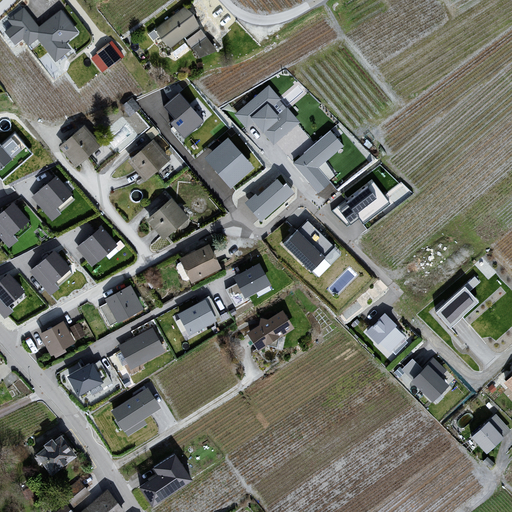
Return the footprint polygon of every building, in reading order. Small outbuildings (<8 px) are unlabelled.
[(214,52),(183,7),(152,31),(166,50),(181,41),(196,59),(214,52)] [(36,26),(21,8),(5,21),(26,47),(33,41),(52,61),(66,52),(61,45),(75,35),(58,12),(36,26)] [(120,62),(105,43),(93,54),(109,71),(120,62)] [(268,85),(235,113),(246,126),(254,119),(273,141),(297,121),(286,108),(277,116),(269,106),(279,98),(268,85)] [(202,119),(177,91),(162,104),(173,116),(169,120),(183,136),(202,119)] [(81,127),(56,146),(74,167),(97,147),(81,127)] [(342,145),(329,130),(292,161),(317,190),(330,180),(317,165),(342,145)] [(0,167),(22,149),(9,134),(0,141),(0,167)] [(226,134),(202,155),(229,185),(252,164),(226,134)] [(151,140),(125,162),(139,180),(168,159),(151,140)] [(69,192),(54,176),(32,197),(51,218),(58,212),(53,207),(69,192)] [(253,193),(245,201),(259,218),(292,190),(285,182),(281,185),(276,179),(256,197),(253,193)] [(372,179),(332,210),(346,224),(358,216),(362,222),(389,202),(372,179)] [(170,199),(142,221),(158,239),(185,218),(170,199)] [(26,218),(12,202),(0,212),(0,234),(8,243),(15,238),(10,232),(26,218)] [(306,219),(284,242),(309,267),(332,244),(306,219)] [(113,241),(99,226),(76,246),(96,267),(102,262),(97,256),(113,241)] [(208,242),(178,256),(190,281),(220,266),(208,242)] [(67,266),(53,250),(30,271),(50,292),(56,286),(51,281),(67,266)] [(258,261),(233,275),(244,295),(269,282),(258,261)] [(21,288),(7,272),(0,278),(0,309),(4,314),(10,308),(5,303),(21,288)] [(472,285),(480,278),(475,272),(467,279),(472,285)] [(130,283),(103,297),(116,320),(142,307),(130,283)] [(464,284),(435,309),(449,325),(478,300),(464,284)] [(204,297),(177,311),(189,332),(215,318),(204,297)] [(292,329),(276,308),(242,333),(255,353),(292,329)] [(383,313),(366,330),(388,351),(405,335),(383,313)] [(63,319),(38,332),(49,353),(74,340),(63,319)] [(152,327),(118,344),(130,367),(164,349),(152,327)] [(433,357),(411,378),(431,398),(447,383),(439,375),(445,369),(433,357)] [(91,361),(67,373),(77,393),(101,381),(91,361)] [(146,386),(111,409),(127,433),(144,422),(141,417),(159,406),(146,386)] [(494,414),(466,433),(481,454),(508,432),(494,414)] [(40,447),(31,452),(41,471),(73,456),(56,436),(48,441),(46,438),(38,444),(40,447)] [(171,454),(149,468),(153,473),(136,486),(148,505),(189,479),(171,454)] [(88,494),(76,481),(58,498),(62,503),(52,511),(120,511),(105,491),(77,511),(70,511),(69,510),(88,494)]
